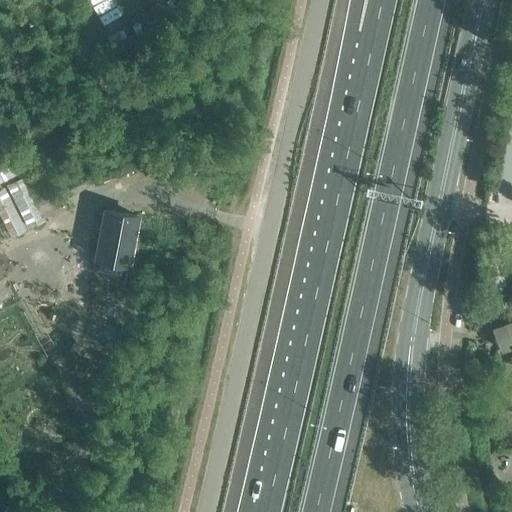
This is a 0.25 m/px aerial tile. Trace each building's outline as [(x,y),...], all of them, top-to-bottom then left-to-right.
[(82,8),(67,15),(78,36),(93,29),(82,8)] [(96,61),(92,52),(80,58),(85,67),(96,61)] [(108,58),(89,68),(98,83),(116,73),(108,58)] [(11,158),(0,163),(0,177),(17,169),(11,158)] [(33,227),(43,222),(21,179),(11,184),(33,227)] [(23,231),(1,188),(0,188),(0,207),(14,236),(23,231)] [(120,267),(121,261),(127,262),(137,214),(105,208),(96,256),(102,258),(101,263),(120,267)] [(511,310),(511,311),(511,317),(491,326),(500,349),(510,345),(510,346),(511,345),(511,310)] [(19,511),(15,503),(0,511),(19,511)]
